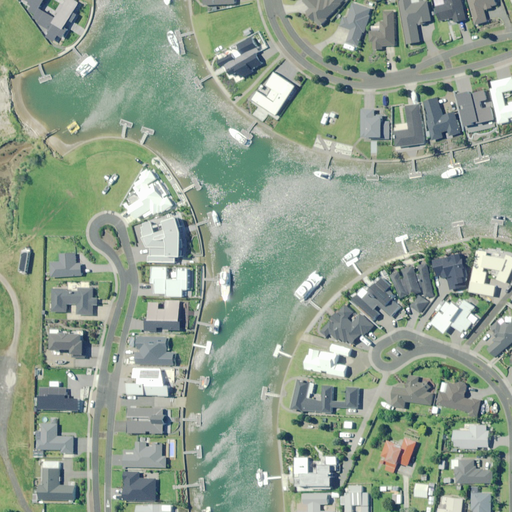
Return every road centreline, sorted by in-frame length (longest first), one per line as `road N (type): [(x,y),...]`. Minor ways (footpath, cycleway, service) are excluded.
road 1 (residential): [(96,511),(99,384),(123,273),(95,239),(98,217),(106,216),(121,228),(135,285),(115,381),(107,511)]
road 2 (residential): [(372,80),(348,83),(314,70),(280,36),(267,0)]
road 3 (residential): [(277,0),(309,52),(372,80)]
road 4 (residential): [(433,346),(474,363),(504,395),(511,426)]
